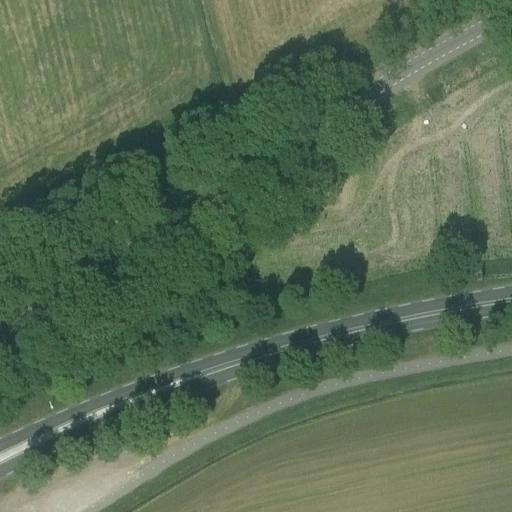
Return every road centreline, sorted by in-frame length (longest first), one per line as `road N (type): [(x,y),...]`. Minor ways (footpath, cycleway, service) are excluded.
road 1 (unclassified): [(0,345),(310,131),(511,13)]
road 2 (primary): [(0,460),(159,388),(287,348),(511,300)]
